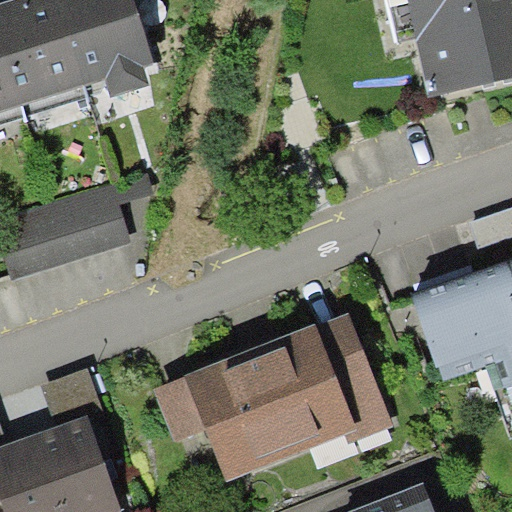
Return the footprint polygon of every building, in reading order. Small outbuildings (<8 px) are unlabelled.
[(7,0),(0,2),(0,38),(22,104),(82,84),(54,0),(7,0)] [(54,0),(82,84),(104,77),(111,96),(150,83),(144,66),(155,62),(134,0),(54,0)] [(511,0),(408,0),(430,94),(511,75),(511,0)] [(0,110),(22,104),(0,38),(0,110)] [(111,177),(0,211),(0,232),(14,277),(131,240),(111,177)] [(511,260),(511,207),(470,223),(486,270),(511,261),(511,260)] [(511,260),(511,261),(486,270),(411,296),(436,366),(440,365),(445,379),(485,365),(511,438),(511,260)] [(349,313),(316,326),(356,429),(345,434),(348,443),(355,441),(359,440),(388,428),(393,426),(349,313)] [(316,326),(315,323),(275,339),(206,365),(185,374),(186,377),(206,429),(226,480),(310,447),(345,434),(356,429),(316,326)] [(89,369),(42,386),(57,425),(87,414),(89,420),(105,414),(89,369)] [(206,429),(186,377),(155,389),(176,441),(206,429)] [(48,429),(36,433),(65,511),(118,511),(123,510),(89,420),(87,414),(57,425),(48,429)] [(393,440),(388,428),(359,440),(364,452),(393,440)] [(65,511),(36,433),(18,440),(8,444),(0,446),(0,498),(5,511),(65,511)] [(359,454),(355,441),(348,443),(345,434),(310,447),(318,469),(359,454)] [(435,511),(424,482),(346,511),(435,511)]
